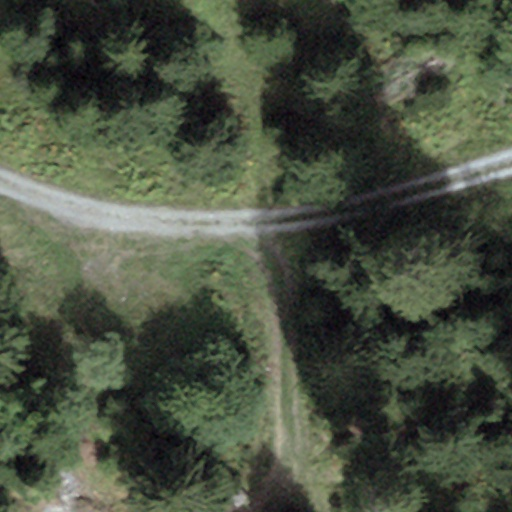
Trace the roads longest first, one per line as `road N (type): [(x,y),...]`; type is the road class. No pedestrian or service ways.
road 1 (track): [(511,165),(256,226),(172,227),(57,209),(0,182)]
road 2 (track): [(256,226),(286,276),(302,376),(285,471),(243,511)]
